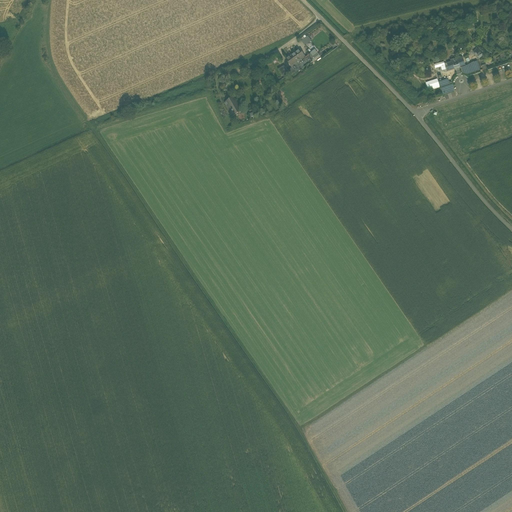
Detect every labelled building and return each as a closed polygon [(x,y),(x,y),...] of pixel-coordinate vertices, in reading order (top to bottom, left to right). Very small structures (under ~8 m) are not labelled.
[(301,41),(305,46),(311,41),(308,36),(301,41)] [(477,49),(473,53),(476,57),(477,56),(480,59),(483,56),(477,49)] [(286,60),(291,67),(300,61),(304,57),(299,51),(286,60)] [(308,56),(309,57),(313,62),(313,63),(321,58),(318,53),(317,54),(314,56),(312,54),(311,54),(308,56)] [(292,68),(289,70),(292,76),(293,76),(309,64),(307,60),(302,64),(294,70),(292,68)] [(448,65),(449,71),(454,69),(454,67),(459,65),(460,67),(465,66),(463,60),(458,62),(452,64),(448,65)] [(291,67),(292,68),(294,70),(302,64),(300,61),(291,67)] [(468,66),(460,69),(462,74),(468,75),(480,71),(477,62),(473,63),(468,66)] [(279,70),(282,75),(286,73),(288,71),(284,66),(279,70)] [(439,83),(443,96),(455,92),(452,83),(450,84),(448,80),(439,83)] [(229,114),(232,118),(235,116),(242,111),(234,98),(224,103),(229,111),(230,113),(229,114)]
